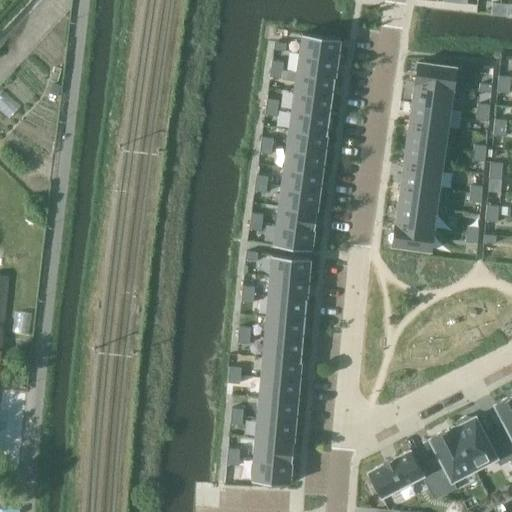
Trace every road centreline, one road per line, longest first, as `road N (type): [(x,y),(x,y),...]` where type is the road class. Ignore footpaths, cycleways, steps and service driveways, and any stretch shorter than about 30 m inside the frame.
road 1 (unclassified): [(25,511),(84,0)]
road 2 (residential): [(395,0),(346,419)]
road 3 (residential): [(346,419),(371,420),(511,350)]
